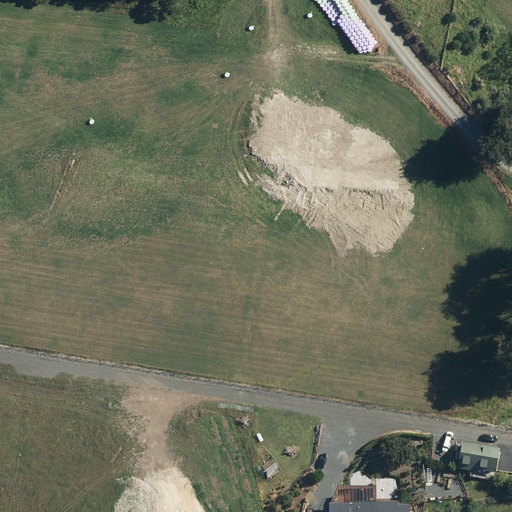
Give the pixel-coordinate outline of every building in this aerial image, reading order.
[(333,417),(321,415),(319,436),(330,438),(333,417)] [(499,449),(462,443),(458,470),(473,472),(473,470),(494,474),(499,449)] [(511,447),(502,446),(500,458),(511,459),(511,447)] [(311,511),(313,504),(304,503),(302,511),(311,511)] [(326,506),(326,511),(407,511),(407,506),(396,506),(396,503),(351,503),(351,506),(326,506)]
